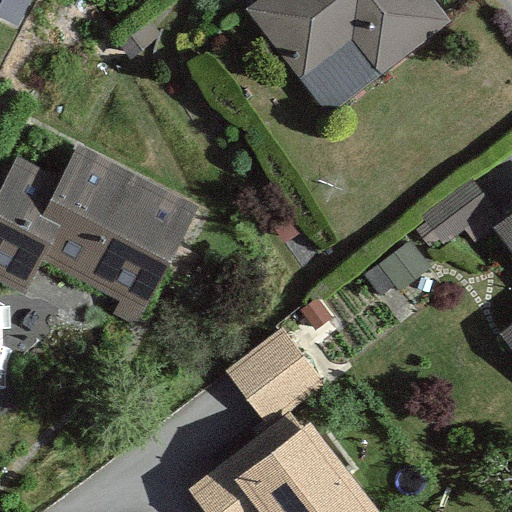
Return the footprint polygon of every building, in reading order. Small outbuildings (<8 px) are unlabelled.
[(455,21),(438,0),(254,0),(243,8),(319,105),(341,109),(455,21)] [(200,208),(81,149),(44,223),(0,201),(0,286),(34,303),(53,265),(148,312),(200,208)] [(511,207),(497,218),(511,239),(511,312),(482,334),(511,374),(511,207)] [(267,423),(323,380),(284,329),(228,371),(267,423)] [(258,511),(233,479),(301,427),(291,413),(189,490),(205,511),(258,511)] [(258,511),(381,511),(310,420),(301,427),(233,479),(258,511)]
